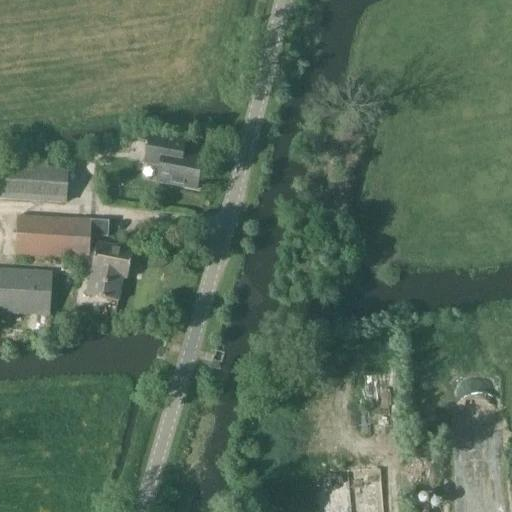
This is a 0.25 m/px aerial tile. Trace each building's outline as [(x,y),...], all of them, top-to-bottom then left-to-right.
[(188,145),(153,137),(148,164),(163,167),(159,183),(199,192),(205,162),(185,158),(188,145)] [(62,168),(0,165),(0,199),(66,202),(67,169),(62,168)] [(15,256),(89,260),(91,220),(16,216),(15,256)] [(98,244),(97,245),(92,271),(87,296),(119,302),(123,279),(127,280),(133,251),(98,244)] [(52,273),(0,270),(0,312),(50,316),(52,273)]
